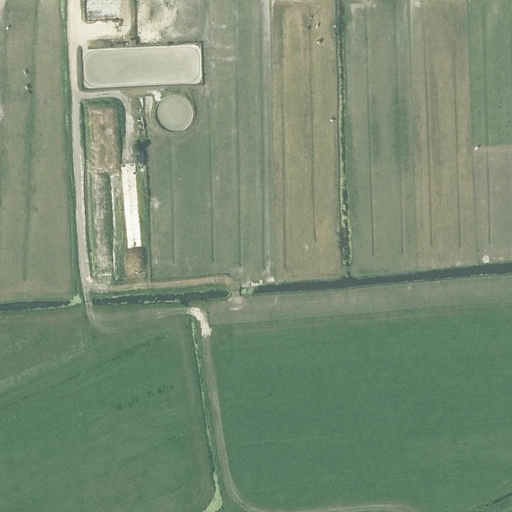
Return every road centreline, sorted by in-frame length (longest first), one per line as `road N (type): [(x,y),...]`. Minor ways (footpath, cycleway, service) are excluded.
road 1 (track): [(182,314),(103,320),(89,312),(80,264),(72,36)]
road 2 (track): [(251,511),(240,510),(204,321),(182,314)]
